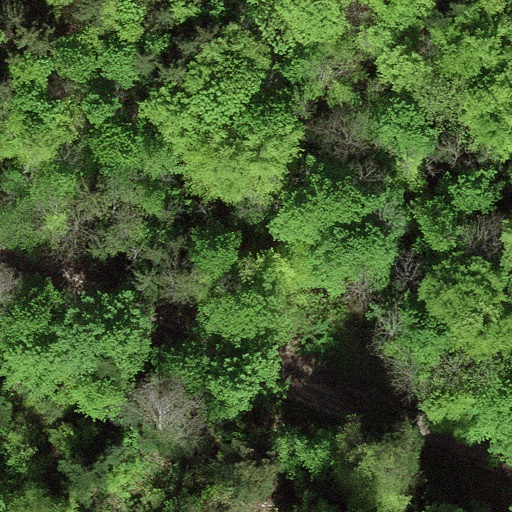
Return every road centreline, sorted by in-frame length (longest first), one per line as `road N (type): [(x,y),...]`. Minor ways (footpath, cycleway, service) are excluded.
road 1 (track): [(511,445),(0,241)]
road 2 (track): [(0,17),(359,384)]
